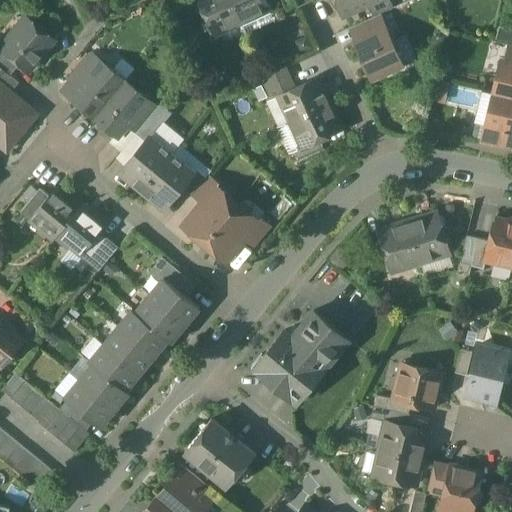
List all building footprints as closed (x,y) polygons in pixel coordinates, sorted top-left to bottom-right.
[(242,22),(231,0),(200,0),(216,34),(242,22)] [(271,9),(266,0),(231,0),(242,22),(271,9)] [(299,6),(296,0),(283,0),(288,11),(299,6)] [(336,0),(344,15),(368,4),(368,3),(375,0),(336,0)] [(375,0),(368,3),(368,4),(374,16),(380,14),(394,7),(391,0),(375,0)] [(374,16),(355,25),(361,38),(386,27),(380,14),(374,16)] [(55,40),(26,16),(1,46),(21,63),(30,70),(55,40)] [(190,25),(179,30),(190,52),(200,46),(190,25)] [(361,38),(356,41),(373,78),(403,64),(386,27),(361,38)] [(21,63),(1,46),(0,47),(0,65),(11,75),(21,63)] [(93,54),(70,81),(79,89),(102,62),(93,54)] [(511,62),(504,60),(502,60),(494,93),(511,97),(511,62)] [(79,89),(73,97),(96,116),(125,81),(102,62),(79,89)] [(11,75),(0,65),(0,81),(12,91),(20,82),(11,75)] [(285,66),(259,78),(269,100),(279,95),(295,88),(285,66)] [(295,88),(279,95),(291,121),(331,102),(319,77),(295,88)] [(12,91),(0,81),(0,143),(8,150),(38,113),(12,91)] [(125,81),(96,116),(119,135),(128,124),(148,99),(125,81)] [(511,97),(494,93),(486,126),(511,132),(511,97)] [(148,99),(128,124),(137,132),(157,107),(148,99)] [(331,102),(291,121),(303,146),(320,138),(342,128),(331,102)] [(157,107),(137,132),(147,139),(150,135),(152,137),(172,113),(160,104),(157,107)] [(511,132),(486,126),(482,144),(511,150),(511,132)] [(152,137),(150,135),(147,139),(122,169),(133,178),(134,184),(142,191),(172,154),(152,137)] [(303,146),(295,150),(299,161),(325,149),(320,138),(303,146)] [(172,154),(142,191),(150,197),(156,197),(167,206),(195,172),(172,154)] [(209,174),(192,194),(202,203),(217,185),(217,186),(220,182),(209,174)] [(217,186),(217,185),(202,203),(183,225),(205,243),(238,203),(217,186)] [(41,187),(25,206),(34,214),(50,195),(41,187)] [(80,208),(55,188),(50,195),(34,214),(44,222),(40,227),(54,239),(57,235),(80,208)] [(238,203),(205,243),(227,261),(245,238),(260,220),(259,220),(238,203)] [(80,208),(57,235),(71,247),(75,243),(85,251),(101,231),(106,224),(82,205),(80,208)] [(34,214),(25,206),(21,211),(40,227),(44,222),(34,214)] [(436,212),(406,221),(419,263),(449,254),(436,212)] [(272,226),(262,217),(259,220),(260,220),(245,238),(255,247),(272,226)] [(511,221),(496,218),(490,241),(486,260),(511,266),(511,221)] [(406,221),(379,230),(392,271),(419,263),(406,221)] [(110,239),(101,231),(85,251),(94,258),(110,239)] [(479,238),(467,235),(458,272),(470,275),(472,266),(479,238)] [(490,241),(479,238),(472,266),(484,269),(486,260),(490,241)] [(85,251),(75,243),(71,247),(90,263),(94,258),(85,251)] [(162,256),(152,268),(159,273),(169,261),(162,256)] [(197,284),(169,261),(159,273),(164,277),(187,296),(197,284)] [(187,296),(164,277),(149,295),(186,324),(200,307),(187,296)] [(186,324),(149,295),(136,311),(135,311),(169,339),(168,339),(171,342),(186,324)] [(169,339),(135,311),(136,311),(133,308),(118,326),(154,356),(168,339),(169,339)] [(314,310),(293,336),(285,330),(264,356),(270,360),(260,372),(291,398),(301,386),(307,391),(328,365),(322,361),(328,354),(338,353),(350,339),(314,310)] [(5,325),(0,321),(0,363),(2,365),(23,340),(13,332),(15,329),(7,322),(5,325)] [(154,356),(118,326),(104,343),(140,373),(154,356)] [(140,373),(104,343),(90,360),(93,363),(93,362),(126,390),(127,389),(140,373)] [(507,356),(495,353),(491,347),(479,344),(468,391),(481,394),(480,398),(496,402),(507,356)] [(473,352),(461,349),(456,372),(467,375),(473,352)] [(126,390),(93,362),(93,363),(79,379),(116,409),(130,392),(127,389),(126,390)] [(443,372),(402,363),(394,398),(412,402),(435,407),(443,372)] [(16,372),(2,390),(11,397),(26,380),(16,372)] [(116,409),(79,379),(65,397),(101,427),(116,409)] [(35,388),(26,380),(11,397),(21,405),(35,388)] [(44,395),(35,388),(21,405),(30,413),(44,395)] [(394,398),(377,394),(374,405),(409,414),(409,413),(412,402),(394,398)] [(44,395),(30,413),(39,420),(53,403),(44,395)] [(39,420),(38,421),(47,429),(63,411),(53,403),(39,420)] [(409,414),(374,406),(372,417),(387,421),(407,425),(409,414)] [(63,411),(47,429),(57,437),(72,418),(63,411)] [(409,413),(409,414),(407,425),(428,430),(431,419),(409,413)] [(72,418),(57,437),(66,444),(81,426),(72,418)] [(255,454),(212,419),(185,451),(228,487),(255,454)] [(407,425),(387,421),(380,448),(423,458),(429,431),(428,430),(407,425)] [(81,426),(66,444),(75,452),(90,434),(81,426)] [(0,448),(10,436),(1,429),(0,429),(0,448)] [(10,436),(0,448),(0,457),(5,461),(19,444),(10,436)] [(29,452),(19,444),(5,461),(14,469),(29,452)] [(423,458),(380,448),(374,475),(416,485),(423,458)] [(38,459),(29,452),(14,469),(24,477),(38,459)] [(38,459),(24,477),(33,484),(47,467),(38,459)] [(452,466),(434,462),(427,491),(445,495),(452,466)] [(481,472),(452,465),(452,466),(445,495),(441,510),(449,511),(471,511),(473,506),(480,502),(482,495),(478,488),(481,472)] [(209,486),(184,466),(177,475),(202,496),(209,486)] [(47,467),(33,484),(42,491),(56,474),(47,467)] [(177,475),(176,475),(158,496),(177,511),(203,511),(211,503),(202,496),(177,475)] [(422,511),(426,494),(415,491),(410,511),(422,511)] [(177,511),(158,496),(145,511),(177,511)]
